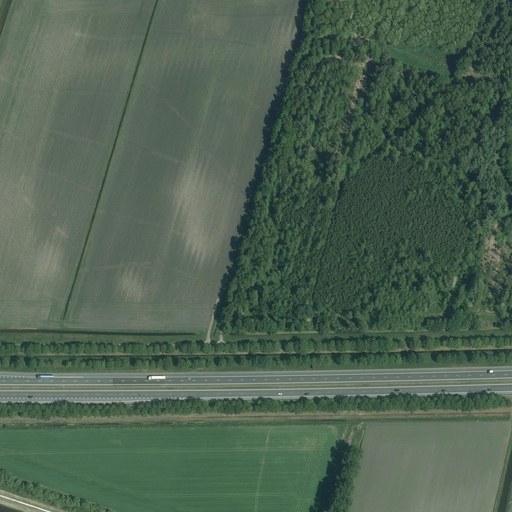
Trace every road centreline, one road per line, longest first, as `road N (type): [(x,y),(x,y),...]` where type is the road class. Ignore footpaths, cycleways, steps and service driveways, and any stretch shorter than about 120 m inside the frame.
road 1 (motorway): [(0,393),(511,387)]
road 2 (unclassified): [(0,345),(511,339)]
road 3 (motorway): [(511,374),(0,380)]
